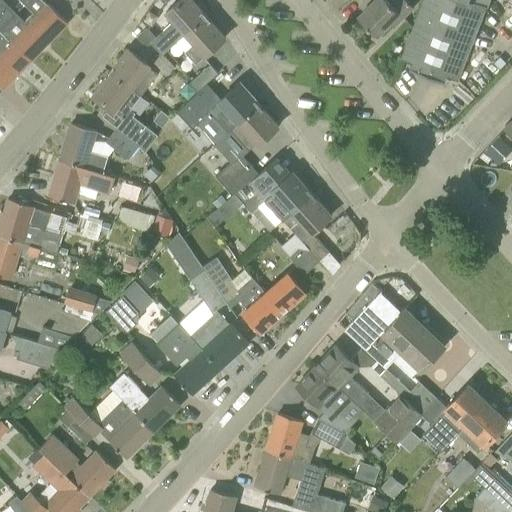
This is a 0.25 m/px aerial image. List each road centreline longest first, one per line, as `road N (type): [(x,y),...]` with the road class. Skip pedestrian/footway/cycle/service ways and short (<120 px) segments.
road 1 (unclassified): [(140,511),(260,392),(385,243)]
road 2 (residential): [(232,0),(385,243)]
road 3 (residential): [(440,174),(306,0)]
road 4 (unclassified): [(0,167),(126,0)]
road 5 (residential): [(385,243),(511,361)]
